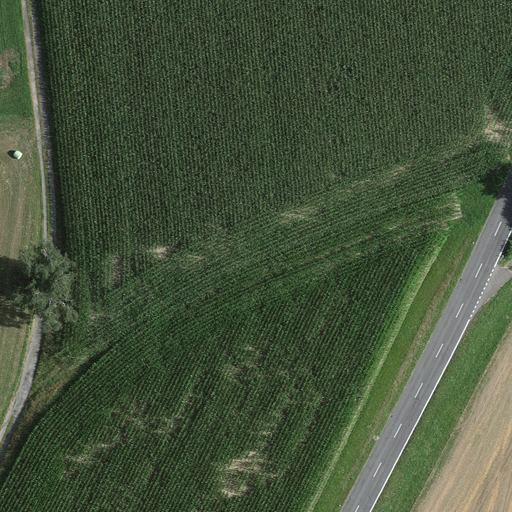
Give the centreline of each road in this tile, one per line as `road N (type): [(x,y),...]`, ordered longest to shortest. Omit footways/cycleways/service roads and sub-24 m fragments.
road 1 (track): [(33,0),(54,216),(51,290),(31,381),(0,464)]
road 2 (tertiary): [(357,511),(511,200)]
